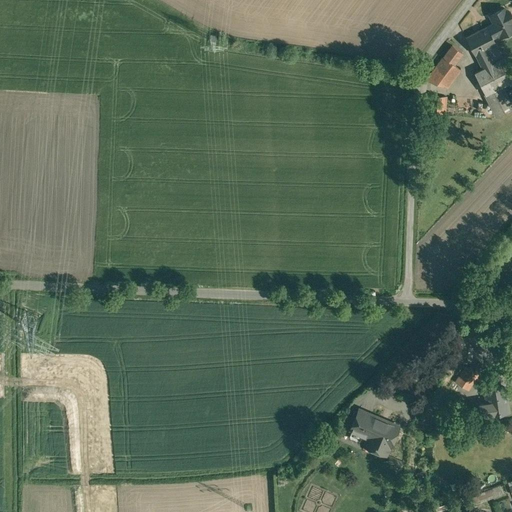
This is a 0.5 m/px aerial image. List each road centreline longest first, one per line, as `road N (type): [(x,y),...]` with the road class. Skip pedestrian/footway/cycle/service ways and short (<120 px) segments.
road 1 (unclassified): [(407,301),(0,284)]
road 2 (unclassified): [(470,0),(418,71),(407,301)]
